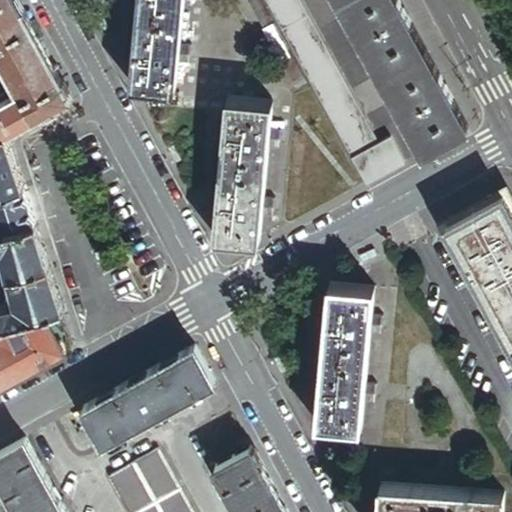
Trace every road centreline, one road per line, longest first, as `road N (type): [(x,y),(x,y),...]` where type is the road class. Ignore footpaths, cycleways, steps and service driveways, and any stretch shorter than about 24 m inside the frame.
road 1 (residential): [(52,0),(212,303)]
road 2 (residential): [(511,137),(212,303)]
road 3 (residential): [(212,303),(0,420)]
road 4 (residential): [(212,303),(325,511)]
road 5 (primary): [(442,0),(511,127)]
